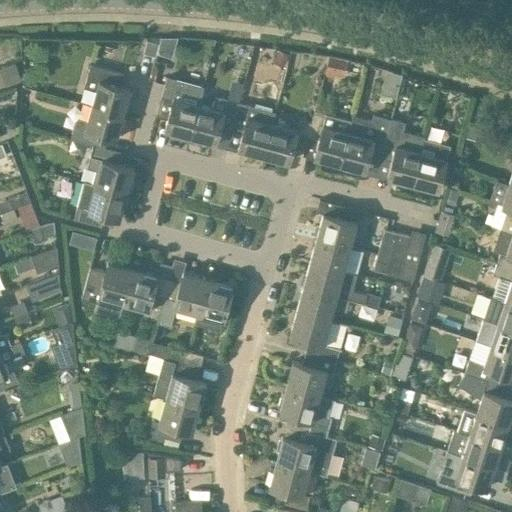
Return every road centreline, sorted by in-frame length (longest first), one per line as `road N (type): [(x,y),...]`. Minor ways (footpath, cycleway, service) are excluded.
road 1 (residential): [(511,75),(280,12),(172,1),(0,5)]
road 2 (residential): [(226,511),(233,395),(266,277)]
road 3 (residential): [(111,232),(266,277)]
road 4 (residential): [(148,150),(289,187)]
road 5 (residential): [(289,187),(428,218)]
